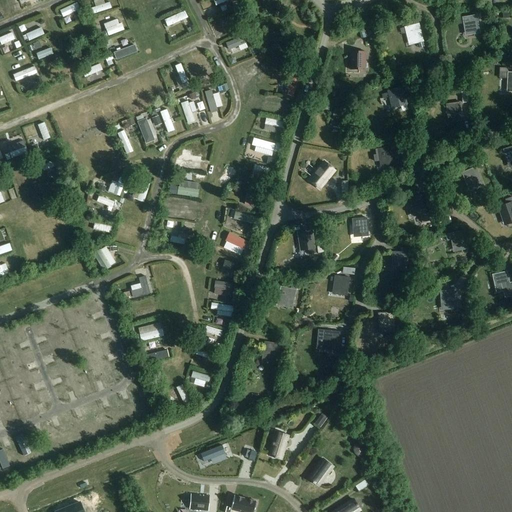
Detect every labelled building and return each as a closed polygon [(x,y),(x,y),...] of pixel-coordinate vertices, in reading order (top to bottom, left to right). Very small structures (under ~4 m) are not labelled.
[(62,8),(65,16),(82,7),(79,0),(62,8)] [(93,6),(95,12),(114,6),(111,0),(110,0),(106,1),(106,0),(97,0),(99,4),(93,6)] [(262,0),(263,9),(277,8),(276,0),(262,0)] [(188,9),(166,17),(169,25),(191,16),(188,9)] [(239,11),(222,16),(224,24),(241,19),(239,11)] [(465,35),(478,33),(475,15),(462,18),(465,35)] [(125,21),(121,22),(120,18),(107,20),(109,32),(126,30),(125,21)] [(193,18),(187,20),(191,30),(196,28),(193,18)] [(419,24),(404,28),(405,34),(407,34),(409,42),(416,40),(417,44),(424,42),(419,24)] [(27,41),(47,32),(43,25),(24,34),(27,41)] [(1,36),(3,43),(17,38),(15,31),(1,36)] [(359,33),(361,39),(368,37),(366,31),(359,33)] [(247,34),(228,41),(231,49),(250,42),(247,34)] [(35,43),(37,48),(44,45),(42,40),(35,43)] [(138,43),(116,50),(119,57),(140,51),(138,43)] [(53,45),(37,52),(40,58),(56,52),(53,45)] [(257,46),(251,49),(253,55),(260,52),(257,46)] [(206,79),(218,74),(207,51),(196,56),(206,79)] [(350,59),(351,59),(351,67),(358,67),(358,71),(365,71),(365,52),(350,51),(350,59)] [(238,65),(242,76),(259,70),(255,58),(238,65)] [(102,61),(85,69),(88,75),(105,68),(102,61)] [(177,76),(181,88),(192,84),(184,61),(177,64),(181,74),(177,76)] [(18,79),(40,71),(37,64),(16,72),(18,79)] [(155,73),(160,90),(167,88),(161,71),(155,73)] [(199,73),(193,77),(197,83),(203,79),(199,73)] [(141,79),(134,81),(140,96),(146,94),(141,79)] [(297,94),(299,81),(289,80),(287,93),(297,94)] [(218,87),(220,94),(226,93),(226,91),(229,90),(227,84),(223,85),(224,86),(218,87)] [(386,97),(390,96),(393,109),(407,105),(402,87),(388,91),(389,92),(385,93),(386,97)] [(118,89),(112,92),(118,109),(124,107),(118,89)] [(270,94),(268,102),(273,103),(272,108),(285,111),(287,104),(291,105),(292,98),(270,94)] [(198,119),(195,111),(200,109),(195,98),(183,103),(191,122),(198,119)] [(86,104),(94,125),(101,123),(93,101),(86,104)] [(461,102),(445,104),(448,123),(463,121),(461,102)] [(162,111),(171,131),(178,128),(169,107),(162,111)] [(332,122),(339,124),(338,128),(345,129),(349,111),(335,107),(333,114),(334,115),(332,122)] [(73,110),(62,115),(68,130),(73,128),(75,132),(81,129),(73,110)] [(86,115),(79,118),(84,129),(91,126),(86,115)] [(152,119),(155,127),(162,124),(158,116),(152,119)] [(127,121),(129,127),(135,125),(133,118),(127,121)] [(125,128),(119,130),(127,149),(133,147),(125,128)] [(274,155),(276,148),(278,142),(256,136),(254,143),(258,144),(257,149),(274,155)] [(9,137),(2,140),(8,158),(16,155),(9,137)] [(97,141),(104,161),(114,157),(107,137),(97,141)] [(511,146),(502,150),(509,169),(511,167),(511,146)] [(87,166),(84,147),(78,148),(81,167),(87,166)] [(374,162),(381,162),(381,164),(387,163),(389,165),(389,167),(395,166),(395,165),(398,164),(398,159),(394,159),(393,147),(375,150),(376,155),(373,156),(374,162)] [(178,165),(205,167),(205,160),(179,158),(178,165)] [(268,158),(266,164),(274,166),(276,159),(268,158)] [(324,161),(308,181),(320,191),(336,171),(324,161)] [(272,174),(274,168),(257,162),(255,167),(272,174)] [(469,192),(481,187),(474,169),(461,174),(469,192)] [(21,192),(30,190),(27,174),(18,176),(21,192)] [(121,181),(114,179),(110,190),(123,195),(129,177),(123,175),(121,181)] [(47,184),(49,189),(66,184),(65,179),(47,184)] [(145,179),(139,198),(147,201),(153,182),(145,179)] [(179,193),(194,195),(195,183),(181,181),(179,193)] [(267,200),(269,193),(250,189),(248,196),(267,200)] [(99,200),(104,201),(103,207),(120,211),(123,200),(100,195),(99,200)] [(417,217),(426,214),(421,196),(406,200),(410,213),(415,211),(417,217)] [(511,197),(505,200),(506,205),(496,209),(503,226),(511,223),(511,208),(510,204),(511,203),(511,197)] [(175,208),(175,216),(194,217),(194,210),(191,210),(191,203),(180,203),(180,208),(175,208)] [(47,214),(64,211),(63,205),(46,207),(47,214)] [(353,238),(368,237),(367,218),(352,220),(353,238)] [(97,220),(95,227),(113,232),(115,225),(97,220)] [(312,230),(297,233),(300,251),(308,250),(309,254),(316,253),(315,249),(312,230)] [(68,232),(61,233),(62,240),(56,241),(58,253),(72,250),(68,232)] [(231,232),(229,237),(232,238),(229,245),(247,251),(251,239),(231,232)] [(455,253),(468,250),(465,232),(451,235),(446,236),(447,242),(452,241),(455,253)] [(174,233),(172,240),(187,243),(188,237),(174,233)] [(0,252),(15,250),(13,242),(0,244),(0,252)] [(42,242),(35,244),(41,263),(48,261),(42,242)] [(405,273),(406,255),(406,250),(401,250),(400,255),(392,255),(391,272),(405,273)] [(227,259),(225,267),(243,270),(245,262),(227,259)] [(18,263),(14,265),(11,261),(0,266),(0,270),(4,279),(21,270),(18,263)] [(511,282),(507,284),(505,274),(491,277),(495,294),(503,293),(504,298),(511,296),(511,282)] [(143,287),(133,288),(134,295),(151,293),(150,275),(142,275),(143,287)] [(216,292),(237,295),(239,282),(219,278),(216,292)] [(345,298),(348,280),(333,278),(331,296),(345,298)] [(291,310),(296,287),(290,285),(289,291),(280,289),(276,307),(291,310)] [(441,313),(456,311),(454,292),(439,293),(441,313)] [(141,317),(161,313),(160,307),(140,310),(141,317)] [(381,335),(394,334),(392,315),(379,316),(381,335)] [(163,320),(140,326),(143,340),(166,334),(163,320)] [(225,321),(223,326),(230,329),(232,323),(225,321)] [(337,353),(339,334),(324,333),(323,352),(337,353)] [(276,365),(280,342),(274,342),(274,346),(264,344),(261,363),(276,365)] [(200,347),(198,353),(218,360),(220,354),(200,347)] [(148,352),(148,359),(172,356),(171,349),(148,352)] [(191,378),(209,383),(211,377),(193,372),(191,378)] [(180,388),(175,390),(181,406),(193,401),(185,382),(178,385),(180,388)] [(340,410),(336,415),(341,419),(345,414),(340,410)] [(322,414),(314,424),(321,428),(328,418),(322,414)] [(281,461),(288,438),(275,434),(268,457),(274,459),(273,460),(275,461),(275,459),(281,461)] [(357,454),(366,453),(365,443),(357,443),(357,454)] [(225,454),(225,453),(222,445),(201,454),(204,462),(211,459),(225,454)] [(249,459),(254,460),(257,453),(251,451),(249,459)] [(318,488),(332,468),(322,461),(308,480),(312,483),(311,484),(313,485),(314,484),(318,488)] [(371,475),(358,484),(361,489),(375,480),(371,475)] [(227,507),(225,511),(230,511),(231,510),(237,511),(253,511),(256,502),(234,496),(231,508),(227,507)] [(196,498),(191,511),(192,511),(209,511),(213,503),(207,501),(207,503),(204,502),(204,500),(196,498)] [(356,507),(357,506),(356,505),(355,505),(352,501),(334,511),(358,511),(359,511),(356,507)] [(83,511),(80,503),(57,511),(83,511)]
